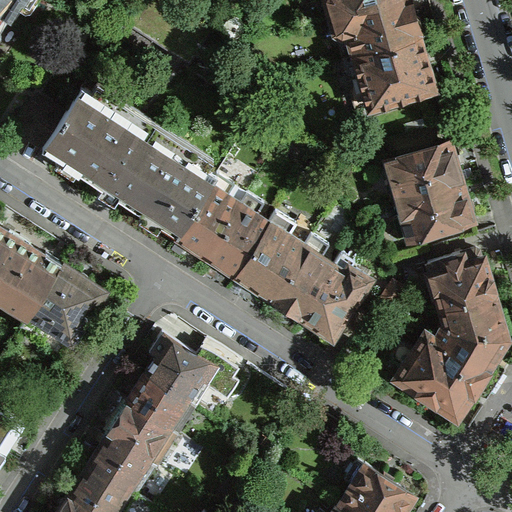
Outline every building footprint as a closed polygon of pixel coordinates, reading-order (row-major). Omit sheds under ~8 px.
[(0,0),(0,9),(4,12),(10,16),(20,0),(24,0),(29,3),(30,0),(0,0)] [(195,51),(207,59),(213,51),(200,43),(213,24),(196,0),(189,11),(172,0),(136,0),(125,19),(189,61),(195,51)] [(326,0),(330,13),(373,0),(326,0)] [(410,3),(408,0),(373,0),(330,13),(337,35),(350,31),(355,50),(418,31),(420,29),(421,27),(422,25),(422,23),(421,20),(420,17),(418,15),(416,13),(412,12),(410,3)] [(355,50),(342,54),(342,55),(341,60),(341,65),(342,68),(344,71),(348,74),(349,74),(349,76),(362,72),(367,89),(366,91),(365,94),(364,95),(365,98),(365,100),(367,102),(368,104),(370,105),(372,105),(374,106),(376,106),(378,105),(380,104),(382,103),(383,101),(384,99),(420,88),(423,90),(424,90),(427,91),(430,90),(433,89),(434,87),(436,85),(437,82),(437,81),(437,79),(436,77),(435,75),(433,73),(431,72),(430,71),(422,44),(418,31),(355,50)] [(177,231),(210,181),(217,170),(83,84),(65,110),(43,145),(107,186),(177,231)] [(24,132),(43,145),(65,110),(51,100),(45,109),(32,100),(15,126),(24,132)] [(386,138),(392,156),(443,141),(437,123),(386,138)] [(450,139),(443,141),(392,156),(388,157),(393,177),(389,183),(392,193),(399,198),(462,180),(453,150),(450,139)] [(462,180),(399,198),(410,234),(421,230),(425,244),(476,229),(470,209),(475,205),(472,197),(467,197),(464,189),(462,180)] [(207,250),(239,200),(210,181),(177,231),(178,232),(175,237),(181,241),(190,247),(194,242),(207,250)] [(269,219),(239,200),(207,250),(208,251),(204,256),(211,260),(220,266),(223,261),(236,269),(269,219)] [(305,242),(269,219),(236,269),(237,270),(236,271),(237,276),(246,282),(252,281),(252,280),(257,283),(272,292),(305,242)] [(0,292),(28,311),(61,260),(46,250),(44,252),(14,233),(0,223),(0,292)] [(292,306),(301,311),(334,261),(305,242),(272,292),(273,293),(272,295),(272,297),(273,299),(273,301),(275,303),(276,304),(279,305),(281,306),(284,305),(285,305),(287,304),(288,303),(292,306)] [(434,289),(437,288),(442,305),(494,290),(496,285),(493,273),(489,271),(486,263),(483,253),(481,254),(479,247),(476,245),(427,259),(430,269),(428,269),(425,275),(428,286),(434,289)] [(422,261),(418,247),(387,256),(396,268),(422,261)] [(39,340),(59,354),(103,287),(77,270),(61,260),(28,311),(21,322),(42,336),(39,340)] [(349,262),(345,268),(334,261),(301,311),(310,317),(314,319),(310,325),(328,336),(332,331),(333,332),(370,275),(349,262)] [(503,307),(499,308),(494,290),(442,305),(446,319),(436,333),(488,367),(489,366),(488,365),(493,357),(507,335),(505,329),(509,328),(503,307)] [(415,392),(416,394),(418,398),(425,403),(426,402),(428,403),(431,403),(433,402),(434,402),(436,400),(437,399),(457,413),(465,400),(467,398),(468,399),(472,392),(485,400),(501,375),(488,367),(436,333),(426,327),(414,345),(404,339),(398,340),(392,349),(393,356),(403,362),(396,373),(417,386),(415,388),(415,390),(415,392)] [(145,368),(195,400),(208,380),(227,392),(237,377),(231,373),(236,365),(230,360),(235,352),(217,341),(207,334),(196,351),(162,329),(151,346),(157,351),(145,368)] [(196,401),(195,400),(145,368),(133,387),(128,396),(178,428),(196,401)] [(7,385),(0,394),(0,402),(24,418),(34,403),(7,385)] [(155,460),(157,461),(178,428),(128,396),(126,398),(121,398),(114,409),(115,415),(112,420),(106,428),(108,429),(155,460)] [(24,418),(0,402),(0,444),(5,448),(10,440),(24,418)] [(155,460),(108,429),(91,456),(88,460),(135,490),(155,460)] [(352,479),(340,498),(360,511),(400,511),(414,492),(377,468),(357,455),(344,475),(352,479)] [(99,511),(120,511),(135,490),(88,460),(74,481),(68,491),(99,511)] [(99,511),(68,491),(54,511),(99,511)] [(360,511),(340,498),(339,498),(329,511),(328,511),(320,506),(315,511),(360,511)]
